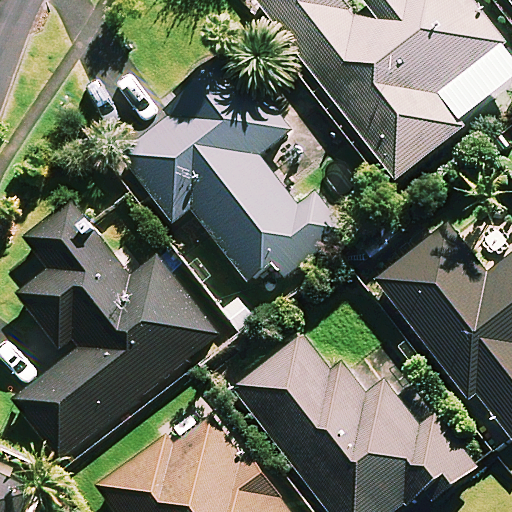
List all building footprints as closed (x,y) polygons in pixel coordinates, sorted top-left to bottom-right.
[(508,54),(467,0),(383,0),(355,22),(337,0),(255,0),(398,187),(467,135),(443,103),(508,54)] [(293,142),(232,65),(131,144),(117,155),(178,231),(195,218),(252,290),(276,272),(287,286),(348,239),(318,201),(302,214),(264,165),(293,142)] [(66,470),(219,342),(157,267),(138,282),(75,206),(25,248),(49,276),(17,302),(70,365),(17,410),(66,470)] [(511,264),(491,281),(453,233),(380,290),(472,407),(479,402),(511,443),(511,264)] [(334,380),(307,345),(239,397),(326,511),(409,511),(429,497),(439,510),(482,477),(405,376),(369,403),(345,372),(334,380)] [(286,511),(220,422),(177,454),(170,445),(101,495),(113,511),(286,511)] [(34,511),(40,501),(0,481),(0,511),(34,511)]
